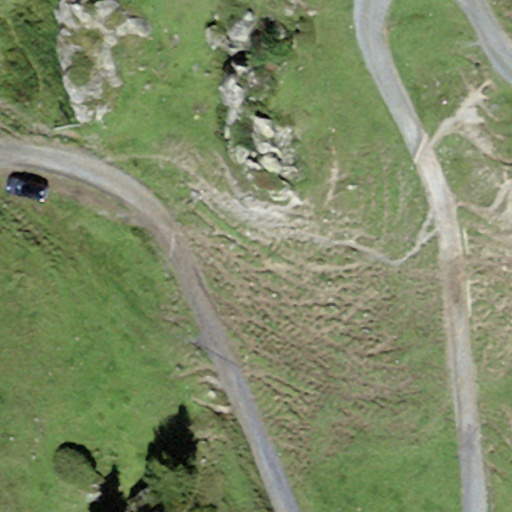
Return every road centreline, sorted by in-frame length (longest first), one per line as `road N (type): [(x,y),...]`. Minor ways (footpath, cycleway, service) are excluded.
road 1 (track): [(372,0),(367,20),(432,200),(452,282),(472,511)]
road 2 (track): [(290,511),(157,224),(90,174)]
